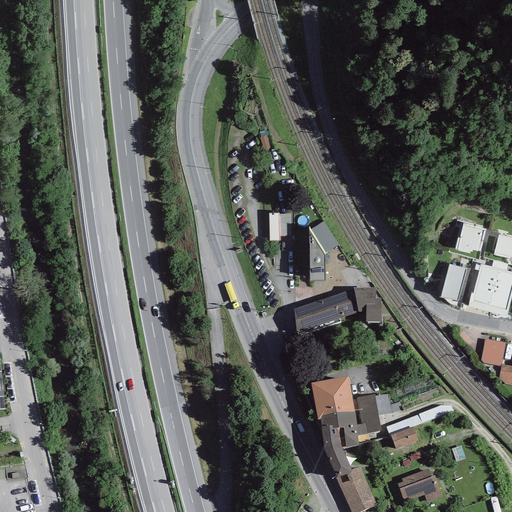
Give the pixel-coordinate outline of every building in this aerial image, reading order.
[(279,214),(279,213),(269,213),(270,241),(280,241),(280,236),(292,236),(291,214),(279,214)] [(311,230),(325,252),(338,245),(324,222),(311,230)] [(483,228),(463,223),(459,238),(458,237),(455,250),(469,253),(470,249),(477,251),(483,228)] [(311,230),(309,227),(309,281),(325,281),(325,252),(311,230)] [(511,237),(499,234),(493,255),(511,260),(511,237)] [(492,267),(506,271),(507,265),(493,261),(492,267)] [(466,269),(449,264),(440,297),(458,301),(466,269)] [(492,267),(481,264),(473,293),(471,293),(468,306),(507,316),(511,295),(511,272),(506,271),(492,267)] [(353,289),(358,312),(366,312),(366,322),(381,322),(381,298),(376,298),(376,288),(353,288),(353,289)] [(358,312),(353,289),(294,309),(297,334),(358,312)] [(505,342),(485,339),(481,360),(483,363),(501,367),(501,364),(505,342)] [(511,385),(511,366),(501,364),(501,367),(499,378),(505,384),(511,385)] [(354,411),(352,398),(348,377),(310,383),(317,421),(322,420),(321,417),(354,411)] [(321,417),(322,420),(324,451),(336,477),(352,470),(342,449),(359,445),(358,444),(370,442),(368,434),(381,431),(374,394),(352,398),(354,411),(321,417)] [(422,424),(453,411),(451,406),(440,405),(418,414),(419,415),(386,427),(389,436),(391,435),(413,427),(422,424)] [(413,427),(391,435),(396,449),(418,440),(413,427)] [(409,457),(411,462),(421,457),(419,452),(412,455),(413,456),(409,457)] [(402,462),(404,467),(410,465),(408,459),(402,462)] [(352,470),(336,477),(350,511),(360,511),(377,505),(360,467),(352,470)] [(402,482),(397,484),(403,499),(408,497),(409,501),(424,495),(427,503),(442,497),(435,475),(431,476),(428,469),(401,479),(402,482)]
